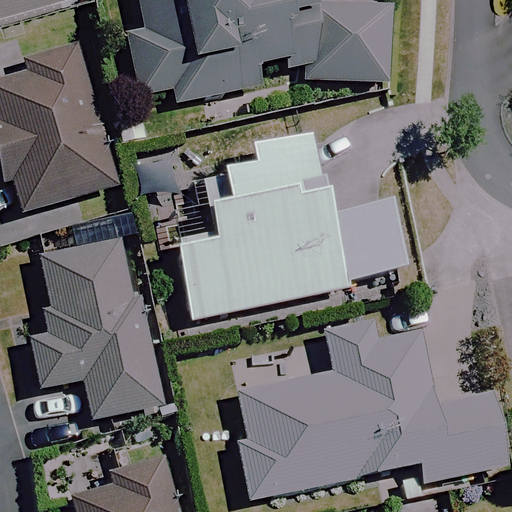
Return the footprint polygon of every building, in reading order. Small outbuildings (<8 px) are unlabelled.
[(0,0),(0,22),(65,5),(63,0),(0,0)] [(129,0),(138,37),(115,42),(129,108),(161,101),(166,124),(256,105),(250,76),(295,67),(297,93),(377,98),(383,12),(307,6),(306,0),(129,0)] [(0,190),(1,191),(10,223),(107,196),(69,56),(27,68),(31,80),(0,88),(0,190)] [(322,226),(304,144),(243,158),(247,176),(193,188),(206,247),(166,255),(183,331),(393,285),(378,214),(322,226)] [(44,325),(32,328),(36,343),(18,347),(29,399),(74,390),(83,431),(154,415),(131,309),(125,310),(111,248),(31,266),(44,325)] [(369,352),(364,331),(317,341),(325,382),(228,403),(238,450),(228,452),(240,511),(410,476),(414,494),(499,477),(483,403),(425,415),(410,343),(369,352)] [(171,511),(157,457),(107,470),(114,496),(64,509),(64,511),(171,511)]
